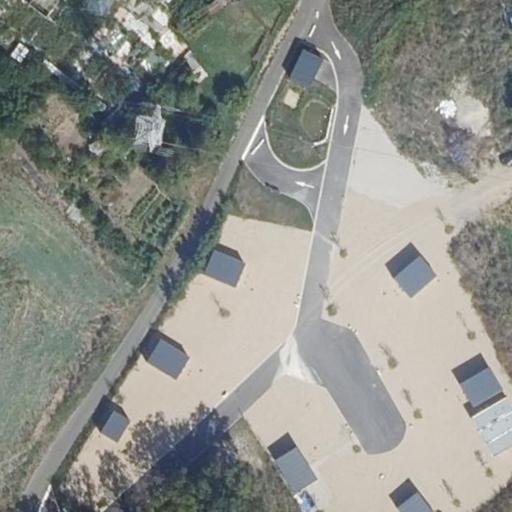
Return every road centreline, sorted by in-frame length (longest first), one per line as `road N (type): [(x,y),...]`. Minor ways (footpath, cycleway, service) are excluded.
road 1 (unclassified): [(306,0),(199,228),(61,448),(34,511)]
road 2 (track): [(511,195),(390,287),(146,511)]
